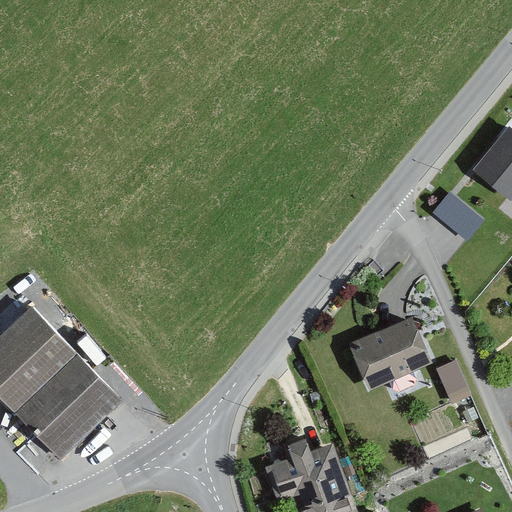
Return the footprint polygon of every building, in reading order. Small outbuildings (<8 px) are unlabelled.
[(511,122),(500,113),(462,156),(501,190),(511,176),(511,122)] [(123,395),(34,301),(0,332),(0,387),(61,453),(123,395)] [(433,354),(415,314),(354,342),(372,381),(433,354)] [(457,355),(438,363),(453,399),(472,391),(457,355)] [(358,511),(333,439),(269,461),(283,502),(301,496),(306,511),(358,511)]
